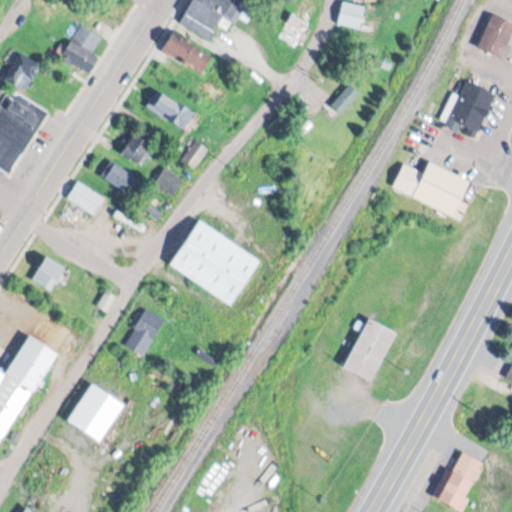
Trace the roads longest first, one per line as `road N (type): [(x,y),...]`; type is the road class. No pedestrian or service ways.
road 1 (residential): [(0,486),(191,191),(298,85),(334,0)]
road 2 (residential): [(0,252),(161,0)]
road 3 (primary): [(373,511),(511,252)]
road 4 (residential): [(130,282),(25,214)]
